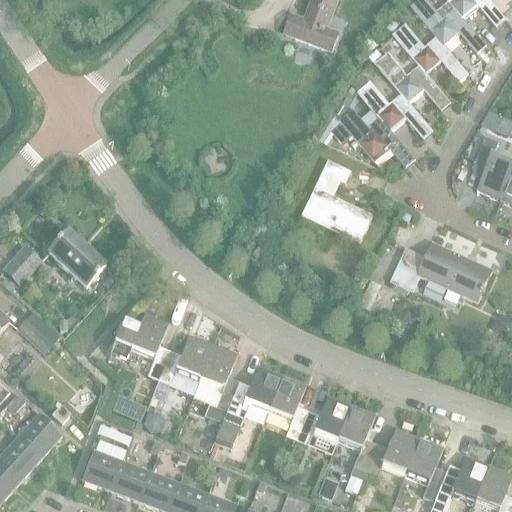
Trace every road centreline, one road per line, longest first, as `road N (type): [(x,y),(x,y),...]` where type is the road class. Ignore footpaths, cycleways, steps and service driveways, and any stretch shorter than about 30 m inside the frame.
road 1 (residential): [(511,426),(339,367),(257,321),(150,235),(68,117)]
road 2 (residential): [(511,241),(449,214),(435,187),(511,51)]
road 3 (residential): [(68,117),(181,0)]
road 4 (residential): [(68,117),(0,9)]
